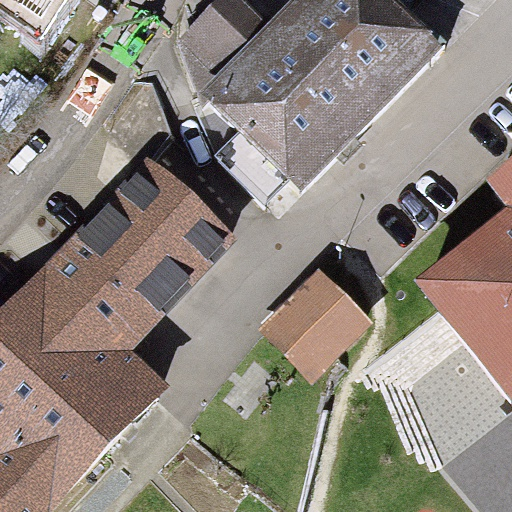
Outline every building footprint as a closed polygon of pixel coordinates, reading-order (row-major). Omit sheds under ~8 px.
[(0,0),(46,31),(67,0),(0,0)] [(209,100),(308,194),(444,51),(389,0),(304,0),(277,29),(246,0),(234,0),(185,52),(222,87),(209,100)] [(144,169),(0,317),(0,511),(99,511),(190,418),(124,355),(226,249),(144,169)] [(511,229),(432,291),(511,393),(511,178),(499,188),(511,205),(511,229)] [(318,269),(256,330),(311,385),(373,324),(318,269)]
